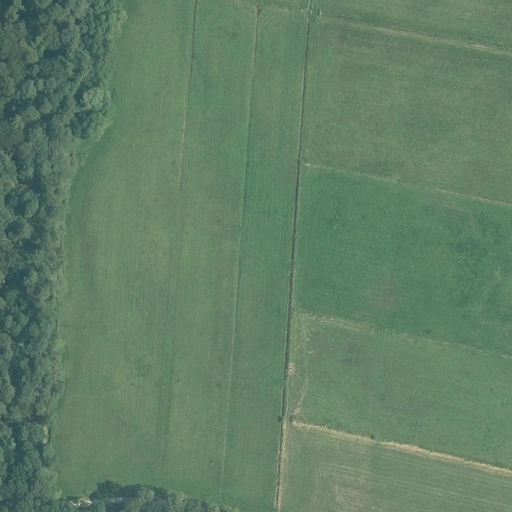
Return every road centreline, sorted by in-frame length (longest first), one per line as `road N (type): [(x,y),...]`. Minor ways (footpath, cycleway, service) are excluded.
road 1 (track): [(0,312),(29,0)]
road 2 (track): [(207,511),(148,498),(41,511)]
